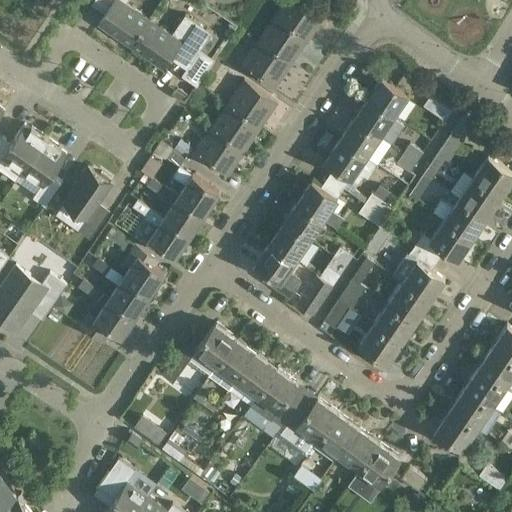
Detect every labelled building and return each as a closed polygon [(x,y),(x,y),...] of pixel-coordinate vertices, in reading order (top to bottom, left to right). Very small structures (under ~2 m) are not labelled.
[(98,22),(131,45),(149,18),(126,3),(128,0),(96,0),(108,8),(98,22)] [(285,0),(274,16),(308,39),(325,14),(303,0),(285,0)] [(164,67),(174,53),(190,64),(182,75),(197,85),(215,60),(200,50),(212,32),(185,14),(171,34),(149,18),(131,45),(164,67)] [(274,16),(258,39),(292,62),(308,39),(274,16)] [(258,39),(242,63),(275,86),(292,62),(258,39)] [(367,97),(394,115),(408,95),(381,76),(367,97)] [(244,79),(227,103),(261,126),(277,102),(244,79)] [(423,105),(444,119),(451,109),(430,95),(423,105)] [(353,118),(380,136),(394,115),(367,97),(353,118)] [(245,149),(261,126),(227,103),(221,112),(211,126),(245,149)] [(366,156),(380,136),(353,118),(339,138),(366,156)] [(0,167),(17,179),(23,171),(22,171),(46,137),(31,126),(30,127),(24,123),(11,142),(1,135),(0,136),(0,167)] [(228,173),(245,149),(211,126),(204,138),(195,151),(228,173)] [(445,157),(449,159),(464,138),(452,130),(437,151),(445,157)] [(22,171),(23,171),(41,184),(32,197),(45,205),(63,179),(53,172),(66,153),(60,149),(62,147),(46,137),(22,171)] [(174,148),(185,156),(186,157),(193,147),(180,138),(174,148)] [(327,176),(344,187),(350,178),(358,183),(363,174),(368,177),(377,163),(366,156),(339,138),(325,159),(334,165),(327,176)] [(167,156),(179,165),(180,165),(185,157),(185,156),(174,148),(168,144),(161,140),(154,150),(165,158),(167,156)] [(403,152),(416,161),(423,151),(410,142),(403,152)] [(423,172),(431,178),(445,157),(437,151),(423,172)] [(416,161),(403,152),(396,162),(409,171),(416,161)] [(145,172),(153,177),(162,163),(150,155),(141,170),(144,172),(145,172)] [(473,176),(502,195),(511,180),(511,171),(488,155),(473,176)] [(178,194),(205,213),(219,192),(180,165),(179,165),(173,175),(185,184),(178,194)] [(78,230),(90,238),(106,215),(94,207),(112,182),(88,166),(63,201),(86,218),(78,230)] [(164,215),(191,234),(205,213),(178,194),(165,184),(164,185),(153,177),(145,172),(144,172),(140,180),(159,193),(158,195),(171,205),(164,215)] [(431,178),(423,172),(409,193),(417,198),(431,178)] [(324,218),(337,227),(343,217),(331,208),(338,198),(337,197),(344,187),(327,176),(321,186),(311,180),(297,200),(324,219),(324,218)] [(459,197),(487,216),(502,195),(473,176),(459,197)] [(364,201),(387,216),(394,206),(371,191),(364,201)] [(152,206),(138,197),(132,206),(146,215),(152,206)] [(487,216),(459,197),(453,206),(441,198),(433,210),(445,218),(473,237),(487,216)] [(283,221),(310,239),(324,219),(297,200),(283,221)] [(387,216),(364,201),(358,210),(380,226),(387,216)] [(149,237),(176,255),(191,234),(164,215),(160,212),(154,221),(158,224),(149,237)] [(414,243),(438,259),(445,249),(459,258),(473,237),(445,218),(431,237),(422,231),(421,233),(413,228),(406,237),(410,240),(410,239),(414,243)] [(270,240),(296,259),(310,239),(283,221),(270,240)] [(130,238),(112,226),(106,235),(124,247),(130,238)] [(264,277),(289,297),(301,280),(289,270),(296,259),(270,240),(255,261),(268,270),(264,277)] [(123,275),(150,294),(165,272),(156,266),(161,259),(135,242),(123,260),(130,265),(123,275)] [(438,259),(414,243),(393,274),(402,280),(431,300),(445,278),(432,269),(438,259)] [(333,255),(346,264),(353,254),(340,245),(333,255)] [(0,268),(9,256),(0,249),(0,268)] [(346,264),(333,255),(327,264),(340,273),(346,264)] [(352,277),(360,282),(374,260),(366,255),(352,277)] [(109,296),(136,314),(150,294),(123,275),(97,257),(92,265),(105,274),(104,275),(117,284),(109,296)] [(0,285),(0,319),(16,330),(30,310),(42,318),(67,283),(50,271),(42,282),(16,264),(0,285)] [(314,313),(333,284),(317,273),(297,301),(314,313)] [(339,298),(349,305),(353,307),(367,286),(360,282),(352,277),(339,298)] [(97,287),(83,278),(78,286),(92,295),(97,287)] [(388,301),(416,320),(431,300),(402,280),(388,301)] [(81,324),(104,339),(111,329),(122,336),(136,314),(109,296),(103,292),(97,301),(103,305),(95,316),(89,312),(81,324)] [(335,326),(349,305),(339,298),(324,319),(335,326)] [(374,322),(402,341),(416,320),(388,301),(374,322)] [(162,373),(173,381),(187,361),(208,376),(216,365),(217,365),(237,337),(216,322),(196,349),(185,341),(184,341),(180,338),(167,355),(172,358),(162,373)] [(359,343),(388,362),(402,341),(374,322),(359,343)] [(511,358),(511,327),(506,323),(492,344),(511,358)] [(237,337),(217,365),(237,380),(258,352),(237,337)] [(477,365),(506,385),(511,375),(511,358),(492,344),(477,365)] [(231,389),(251,404),(258,395),(278,367),(258,352),(237,380),(231,389)] [(463,386),(491,405),(506,385),(477,365),(463,386)] [(272,418),(282,425),(308,389),(278,367),(258,395),(251,404),(272,418)] [(449,407),(477,426),(491,405),(463,386),(449,407)] [(218,402),(199,388),(193,396),(213,410),(218,402)] [(302,453),(306,455),(314,446),(339,411),(308,389),(282,425),(284,427),(280,431),(304,450),(302,453)] [(435,428),(463,447),(477,426),(449,407),(435,428)] [(314,446),(334,460),(339,454),(359,426),(339,411),(314,446)] [(165,431),(144,416),(136,426),(157,441),(165,431)] [(358,468),(359,469),(379,441),(359,426),(339,454),(358,468)] [(184,454),(187,450),(170,437),(162,447),(199,474),(201,472),(204,468),(184,454)] [(347,484),(371,500),(381,485),(380,484),(400,456),(379,441),(359,469),(358,468),(347,484)] [(135,511),(148,495),(128,481),(136,470),(118,457),(96,488),(113,500),(104,511),(135,511)] [(507,475),(486,462),(478,476),(499,488),(507,475)] [(401,477),(418,489),(426,477),(409,465),(401,477)] [(0,507),(18,494),(17,495),(3,476),(6,475),(6,474),(5,474),(0,478),(0,507)] [(200,484),(193,494),(203,501),(210,491),(200,484)] [(0,511),(31,511),(19,495),(21,493),(21,492),(18,494),(0,507),(0,511)] [(185,511),(173,503),(168,510),(148,495),(135,511),(185,511)]
